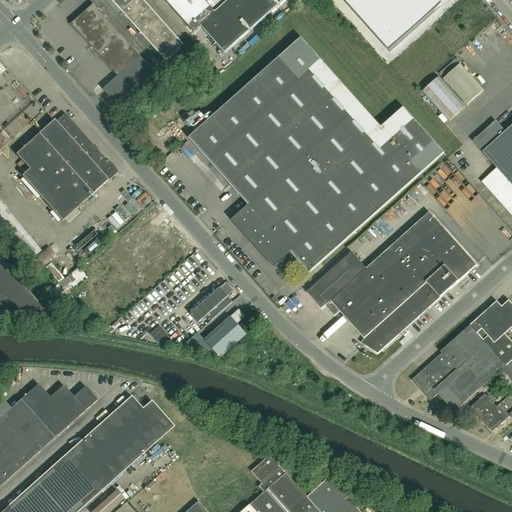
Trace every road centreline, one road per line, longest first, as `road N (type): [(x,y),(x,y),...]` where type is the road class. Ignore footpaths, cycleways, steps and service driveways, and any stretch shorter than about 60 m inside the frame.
road 1 (unclassified): [(371,388),(303,340),(16,23)]
road 2 (unclassified): [(371,388),(511,261)]
road 3 (unclassified): [(371,388),(511,456)]
